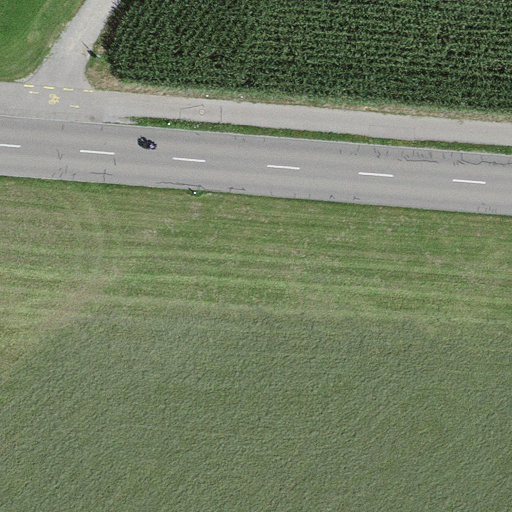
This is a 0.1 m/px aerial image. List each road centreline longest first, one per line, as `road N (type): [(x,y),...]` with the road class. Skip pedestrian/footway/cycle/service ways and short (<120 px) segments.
road 1 (tertiary): [(511,185),(0,145)]
road 2 (track): [(107,0),(71,52),(52,149)]
